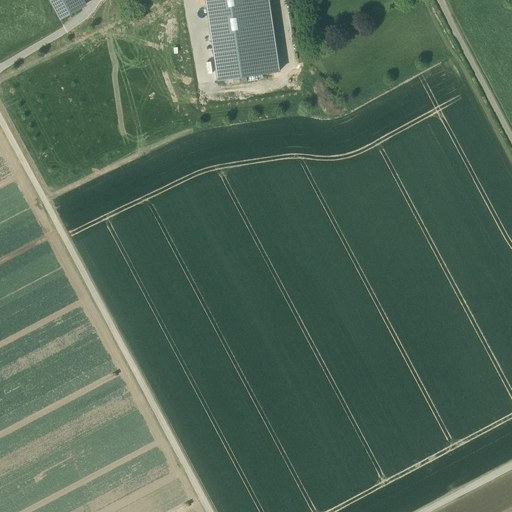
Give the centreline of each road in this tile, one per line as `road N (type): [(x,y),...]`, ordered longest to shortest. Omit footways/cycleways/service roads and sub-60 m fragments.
road 1 (track): [(0,115),(208,511)]
road 2 (unknown): [(184,0),(201,85),(223,91),(279,71),(279,0)]
road 3 (track): [(439,0),(511,138)]
road 4 (unknown): [(0,79),(90,0)]
